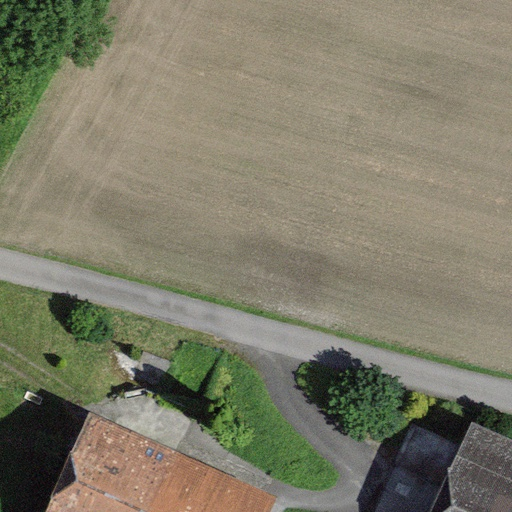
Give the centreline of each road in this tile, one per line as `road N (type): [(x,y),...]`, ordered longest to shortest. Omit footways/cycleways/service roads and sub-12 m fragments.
road 1 (residential): [(0,259),(511,395)]
road 2 (unknown): [(0,340),(161,511)]
